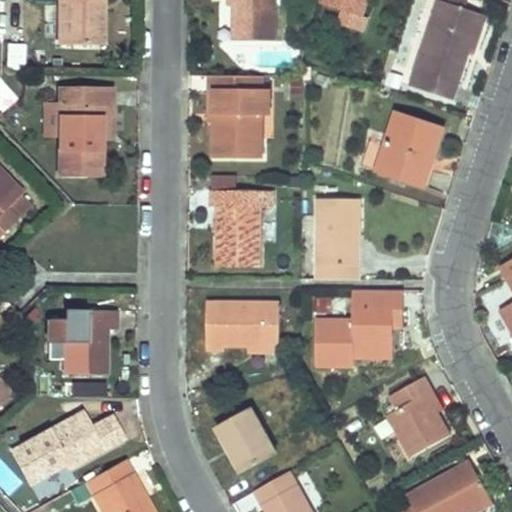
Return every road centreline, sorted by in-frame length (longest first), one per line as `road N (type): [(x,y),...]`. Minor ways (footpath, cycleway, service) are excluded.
road 1 (residential): [(167,0),(165,402),(212,511)]
road 2 (residential): [(511,84),(448,285),(460,339),(511,430)]
